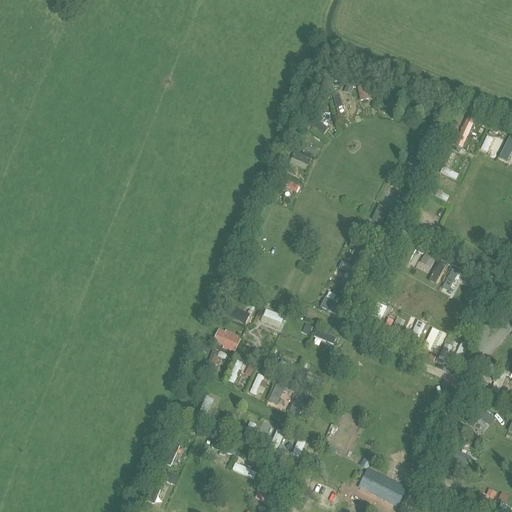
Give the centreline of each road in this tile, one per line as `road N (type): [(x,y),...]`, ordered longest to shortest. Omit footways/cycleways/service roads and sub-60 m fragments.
road 1 (unknown): [(468,382),(364,334),(400,210),(371,105)]
road 2 (unknown): [(403,511),(468,382)]
